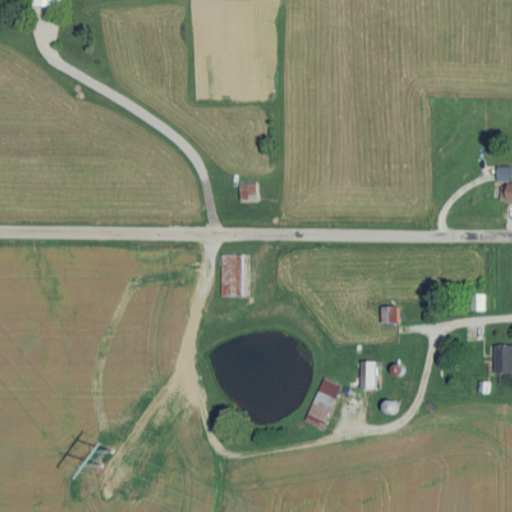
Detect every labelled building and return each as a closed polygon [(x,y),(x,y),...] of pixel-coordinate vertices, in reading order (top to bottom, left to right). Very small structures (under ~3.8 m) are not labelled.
[(506,126),(506,116),(485,116),(485,126),(506,126)] [(258,200),(258,183),(241,184),(242,200),(258,200)] [(511,200),(511,183),(502,183),(502,200),(511,200)] [(223,253),(223,297),(245,297),(245,253),(223,253)] [(485,310),(485,293),(472,293),(472,310),(485,310)] [(384,323),(401,323),(401,306),(384,306),(384,323)] [(511,344),(497,345),(498,372),(511,371),(511,344)] [(379,360),(363,360),(363,388),(379,388),(379,360)] [(327,429),(345,386),(324,377),(307,421),(327,429)]
